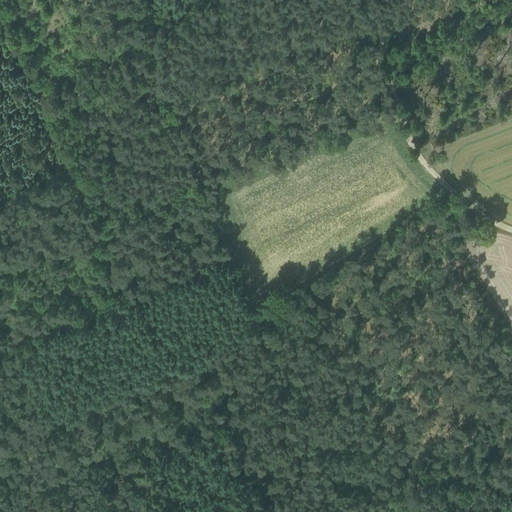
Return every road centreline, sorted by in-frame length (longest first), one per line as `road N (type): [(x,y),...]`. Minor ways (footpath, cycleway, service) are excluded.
road 1 (track): [(255,511),(214,439),(199,437),(126,477),(113,477),(70,419),(0,454)]
road 2 (track): [(117,287),(43,84),(1,16)]
road 3 (track): [(511,229),(455,199),(421,161),(406,136),(368,0)]
